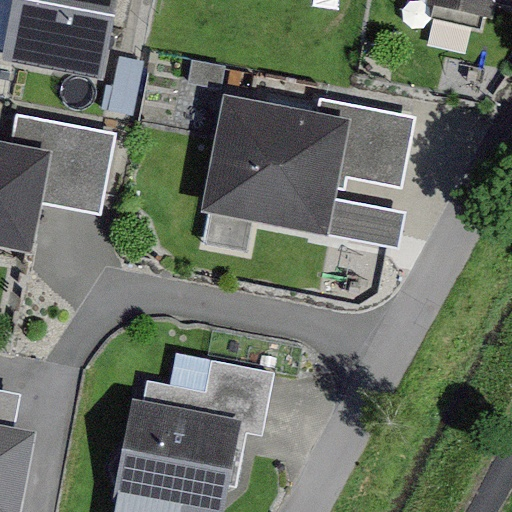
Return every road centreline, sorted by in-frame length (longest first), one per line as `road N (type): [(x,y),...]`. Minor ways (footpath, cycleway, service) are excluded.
road 1 (unknown): [(23,388),(71,330),(105,315),(151,310),(214,317),(398,372)]
road 2 (residential): [(322,511),(511,163)]
